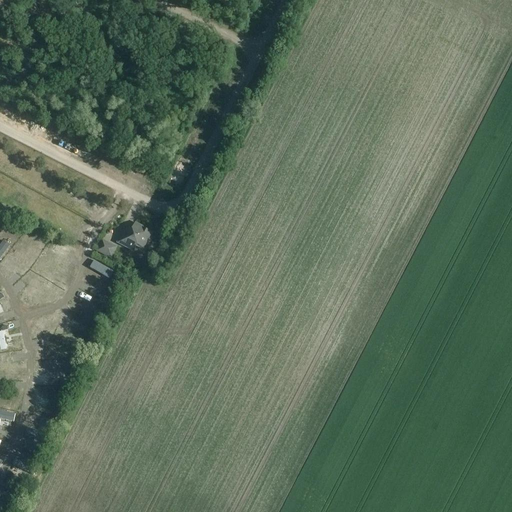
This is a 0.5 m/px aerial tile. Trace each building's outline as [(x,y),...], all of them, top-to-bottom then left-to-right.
[(150,233),(133,224),(130,230),(125,227),(118,244),(134,252),(136,248),(144,252),(147,244),(145,243),(150,233)] [(112,259),(118,247),(102,239),(96,251),(112,259)] [(46,254),(38,273),(45,276),(54,257),(46,254)] [(34,314),(36,307),(27,304),(28,300),(18,297),(15,309),(34,314)] [(8,325),(0,340),(0,343),(5,346),(14,328),(8,325)] [(27,413),(24,418),(31,421),(33,416),(27,413)]
